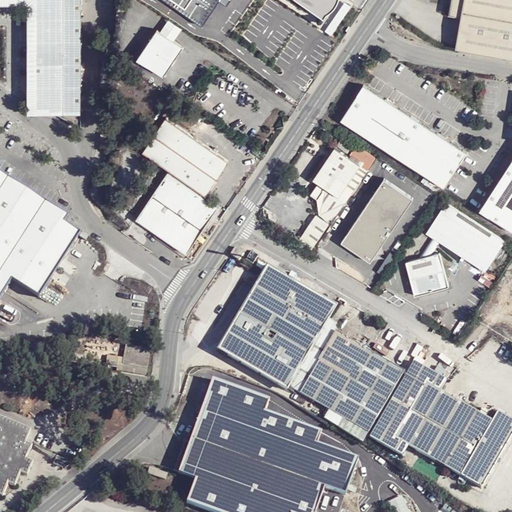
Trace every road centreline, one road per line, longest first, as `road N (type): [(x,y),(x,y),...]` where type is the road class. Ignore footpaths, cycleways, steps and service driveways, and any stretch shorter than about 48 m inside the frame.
road 1 (unclassified): [(188,291),(366,26)]
road 2 (unclassified): [(43,511),(152,421),(175,314),(188,291)]
road 3 (unclassified): [(72,157),(84,212),(188,291)]
road 4 (unclassified): [(72,157),(89,140),(89,0)]
road 5 (unclassified): [(366,26),(406,52),(511,68)]
